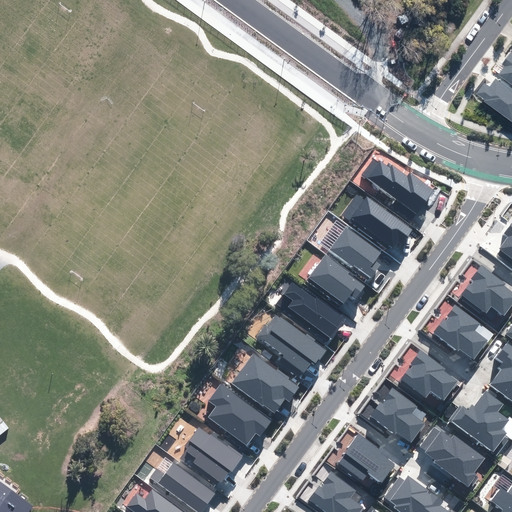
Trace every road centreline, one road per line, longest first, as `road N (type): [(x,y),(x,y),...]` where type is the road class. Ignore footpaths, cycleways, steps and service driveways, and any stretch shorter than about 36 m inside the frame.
road 1 (residential): [(489,162),(453,236),(251,511)]
road 2 (residential): [(417,131),(237,0)]
road 3 (residential): [(511,2),(417,131)]
